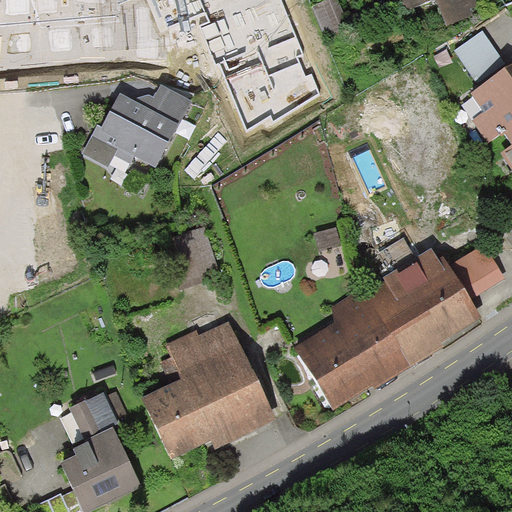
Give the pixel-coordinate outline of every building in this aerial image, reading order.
[(0,0),(0,67),(167,56),(169,27),(206,12),(211,22),(201,26),(217,64),(219,63),(244,125),(321,94),(313,74),(306,77),(297,56),(304,53),(282,0),(0,0)] [(338,0),(329,0),(312,7),(326,39),(350,29),(338,0)] [(400,0),(406,14),(437,1),(448,27),(474,17),(471,11),(479,8),(476,0),(400,0)] [(483,32),(455,51),(477,84),(506,64),(483,32)] [(503,128),(511,122),(511,69),(472,97),(484,115),(474,122),(488,143),(505,131),(503,128)] [(193,102),(161,85),(154,98),(148,109),(179,126),(193,102)] [(136,103),(120,95),(102,128),(98,126),(82,155),(108,169),(115,156),(130,165),(134,158),(156,170),(179,126),(148,109),(142,106),(136,103)] [(148,109),(154,98),(149,96),(137,99),(136,103),(142,106),(148,109)] [(26,112),(0,116),(0,117),(2,133),(29,129),(26,112)] [(511,122),(503,128),(505,131),(507,134),(505,135),(511,145),(511,146),(502,154),(511,168),(511,122)] [(455,188),(466,222),(495,213),(484,179),(455,188)] [(23,202),(0,203),(0,278),(27,277),(26,251),(38,250),(36,203),(23,204),(23,202)] [(221,277),(204,228),(164,241),(181,291),(221,277)] [(483,246),(450,268),(471,300),(504,279),(483,246)] [(366,294),(412,368),(445,348),(442,344),(448,340),(482,320),(443,258),(438,260),(432,250),(383,280),(385,283),(366,294)] [(375,391),(412,368),(366,294),(363,289),(332,308),(340,322),(295,350),(334,412),(369,390),(373,388),(375,391)] [(276,421),(229,323),(200,337),(197,331),(165,345),(182,381),(142,400),(171,462),(212,442),(216,450),(276,421)] [(117,392),(107,397),(118,420),(127,415),(117,392)] [(105,393),(70,410),(85,443),(87,442),(114,430),(121,426),(118,420),(107,397),(105,393)] [(95,511),(143,489),(114,430),(87,442),(88,445),(80,449),(74,452),(77,458),(61,466),(74,492),(83,511),(95,511)] [(83,511),(74,492),(63,496),(62,494),(30,508),(31,511),(83,511)]
